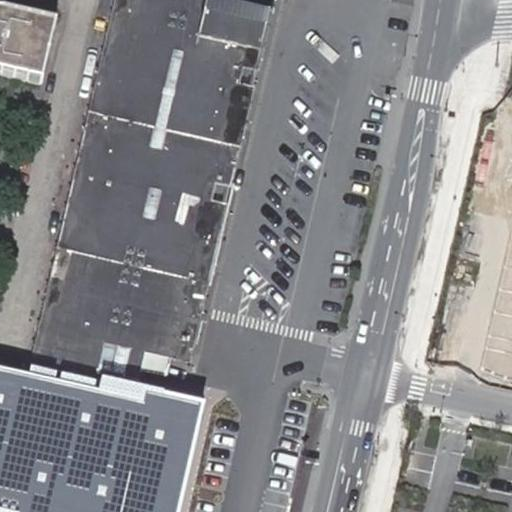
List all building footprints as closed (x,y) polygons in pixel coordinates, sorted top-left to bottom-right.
[(0,0),(0,74),(41,83),(56,24),(0,11),(0,0)] [(119,0),(32,371),(131,395),(140,353),(189,364),(227,204),(272,0),(119,0)] [(492,216),(510,220),(511,211),(511,190),(498,188),(492,216)] [(450,317),(500,320),(506,236),(481,234),(478,289),(451,287),(450,317)] [(192,511),(211,424),(0,378),(0,511),(192,511)]
